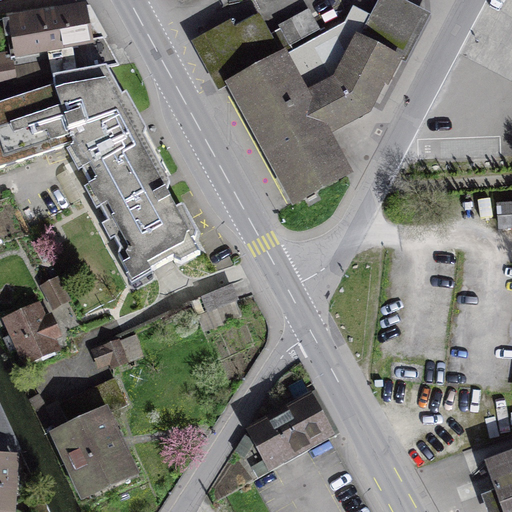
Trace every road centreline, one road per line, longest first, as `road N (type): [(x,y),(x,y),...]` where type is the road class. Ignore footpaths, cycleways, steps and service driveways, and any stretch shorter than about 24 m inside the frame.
road 1 (residential): [(287,288),(334,256),(472,0)]
road 2 (secondary): [(287,288),(127,0)]
road 3 (residential): [(312,333),(280,358),(181,511)]
road 4 (secondary): [(408,511),(312,333)]
